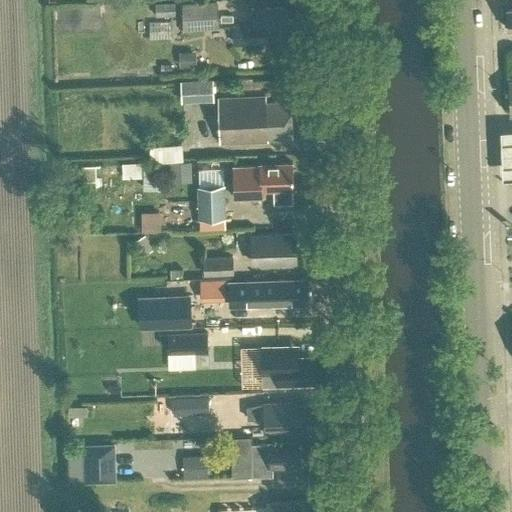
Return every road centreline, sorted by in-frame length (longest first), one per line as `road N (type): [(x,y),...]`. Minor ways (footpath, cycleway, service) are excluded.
road 1 (unclassified): [(357,511),(337,0)]
road 2 (secondary): [(481,511),(462,0)]
